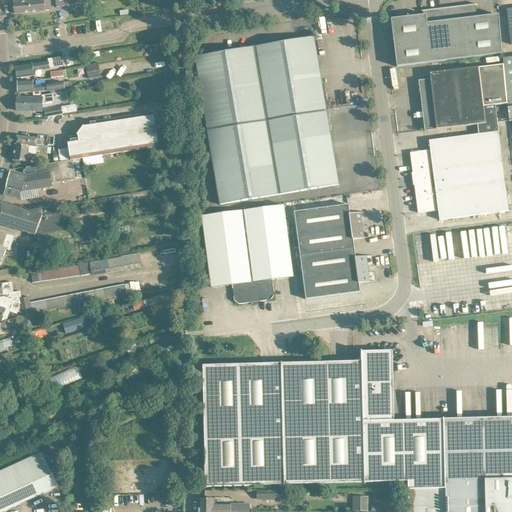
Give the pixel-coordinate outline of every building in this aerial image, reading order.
[(14,3),(15,14),(51,10),(50,0),(49,0),(43,1),(43,0),(24,2),(14,3)] [(391,19),(397,67),(502,54),(499,15),(477,17),(475,5),(426,11),(426,10),(422,11),(422,12),(423,12),(423,15),(391,19)] [(195,57),(198,70),(316,50),(314,37),(195,57)] [(198,70),(209,137),(327,118),(316,50),(198,70)] [(511,56),(503,58),(503,64),(507,104),(508,108),(511,107),(511,56)] [(49,62),(17,66),(17,79),(35,76),(34,70),(64,66),(63,57),(48,59),(49,62)] [(101,76),(99,64),(87,66),(88,79),(101,76)] [(436,130),(486,124),(498,122),(496,106),(507,104),(503,64),(430,73),(437,129),(436,129),(436,130)] [(186,72),(188,83),(195,82),(194,71),(186,72)] [(18,93),(28,93),(34,92),(34,95),(42,94),(41,92),(66,88),(65,82),(47,84),(34,85),(33,81),(17,82),(18,93)] [(42,99),(18,98),(18,111),(42,111),(42,104),(54,102),(53,93),(43,95),(42,95),(42,99)] [(45,110),(46,117),(62,114),(61,107),(45,110)] [(68,140),(69,149),(71,161),(79,159),(103,156),(110,154),(159,147),(153,113),(87,123),(88,126),(84,127),(84,126),(77,135),(78,135),(79,139),(68,140)] [(327,118),(209,137),(220,205),(339,185),(327,118)] [(498,122),(486,124),(487,133),(429,141),(430,151),(411,153),(419,213),(438,211),(440,220),(450,219),(509,211),(499,132),(498,122)] [(16,136),(15,145),(37,147),(37,145),(48,147),(48,145),(53,145),(54,138),(38,136),(38,139),(16,136)] [(37,147),(15,145),(14,161),(28,162),(29,152),(30,152),(30,154),(47,156),(48,147),(37,145),(37,147)] [(59,150),(61,162),(71,161),(69,149),(59,150)] [(4,195),(4,196),(22,201),(20,191),(22,192),(53,187),(52,183),(82,179),(79,159),(71,161),(61,162),(49,164),(27,168),(25,175),(11,171),(6,188),(4,195)] [(38,242),(42,241),(42,240),(63,237),(63,238),(70,237),(69,230),(65,230),(62,211),(58,212),(57,206),(28,211),(1,203),(0,205),(0,224),(37,235),(38,242)] [(283,205),(243,210),(255,302),(271,300),(274,296),(272,280),(293,277),(283,205)] [(295,212),(297,234),(362,225),(361,213),(366,212),(350,214),(349,205),(295,212)] [(255,302),(243,210),(202,216),(212,288),(233,285),(235,301),(239,304),(255,302)] [(121,211),(111,213),(113,222),(123,219),(121,211)] [(297,234),(300,256),(355,249),(353,240),(369,238),(369,237),(364,238),(362,225),(297,234)] [(0,231),(0,276),(11,275),(9,269),(0,270),(0,268),(7,249),(16,252),(20,240),(14,238),(15,236),(0,231)] [(42,240),(42,241),(44,249),(64,246),(63,238),(63,237),(42,240)] [(428,239),(431,266),(445,264),(444,259),(467,256),(467,250),(460,251),(458,239),(442,240),(442,238),(428,239)] [(300,256),(303,278),(368,269),(366,257),(372,256),(372,255),(356,258),(355,249),(300,256)] [(79,266),(32,273),(33,283),(81,276),(81,277),(91,275),(91,276),(142,267),(139,253),(122,257),(122,258),(79,265),(79,266)] [(368,269),(303,278),(306,299),(360,292),(359,283),(375,281),(370,281),(368,269)] [(31,313),(29,303),(28,297),(22,299),(20,292),(14,292),(12,282),(0,284),(0,320),(5,323),(9,311),(17,314),(17,312),(21,313),(22,316),(31,315),(31,313)] [(124,285),(29,303),(31,313),(126,295),(124,285)] [(144,302),(133,305),(134,311),(146,307),(144,302)] [(511,351),(511,323),(500,323),(499,322),(475,322),(476,350),(501,349),(501,351),(511,351)] [(0,348),(13,345),(11,338),(0,340),(0,348)] [(205,487),(403,481),(401,421),(394,421),(392,351),(362,352),(362,351),(362,362),(203,366),(206,466),(205,466),(205,487)] [(47,378),(39,380),(41,386),(49,384),(47,378)] [(408,481),(408,489),(446,488),(446,481),(511,479),(511,417),(401,421),(403,481),(408,481)] [(63,438),(64,457),(75,456),(75,437),(63,438)] [(0,511),(2,511),(58,487),(50,470),(42,452),(0,471),(0,511)] [(511,511),(511,479),(446,481),(446,488),(408,489),(408,511),(511,511)] [(278,491),(257,491),(257,500),(278,500),(278,491)] [(199,499),(199,511),(235,511),(235,504),(215,504),(215,499),(209,499),(199,499)]
